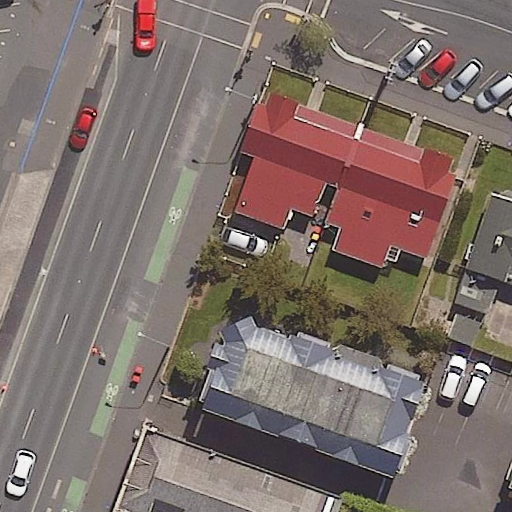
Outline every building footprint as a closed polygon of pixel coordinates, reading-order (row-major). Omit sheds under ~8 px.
[(295,213),(316,221),(329,188),(340,192),(363,133),(271,97),(248,157),(258,161),(237,215),(287,234),(295,213)] [(340,192),(327,225),(345,232),(336,254),(383,272),(386,263),(398,268),(403,256),(428,265),(464,172),(363,133),(340,192)] [(511,207),(495,202),(447,340),(476,350),(500,284),(511,288),(511,207)] [(203,414),(404,487),(418,446),(412,444),(431,390),(237,320),(203,414)] [(344,511),(347,507),(156,438),(129,511),(344,511)]
